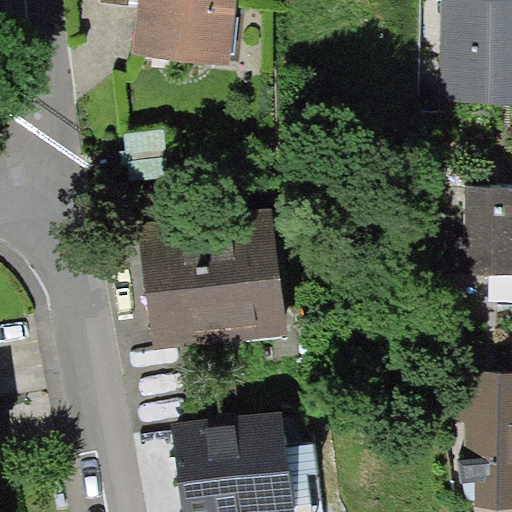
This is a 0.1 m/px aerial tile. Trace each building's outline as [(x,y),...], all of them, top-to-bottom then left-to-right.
[(237,0),(138,0),(138,7),(133,52),(230,65),(237,0)] [(511,0),(441,0),(439,102),(511,104),(511,0)] [(511,188),(465,187),(463,275),(489,275),(511,275),(511,188)] [(272,207),(140,221),(148,295),(153,349),(285,335),(272,207)] [(511,302),(511,275),(489,275),(488,302),(511,302)] [(511,371),(454,372),(455,409),(455,469),(461,469),(461,482),(475,482),(475,508),(511,507),(511,371)] [(283,411),(173,424),(182,511),(294,511),(287,447),(283,411)] [(314,443),(287,447),(294,511),(312,511),(308,474),(318,473),(314,443)]
